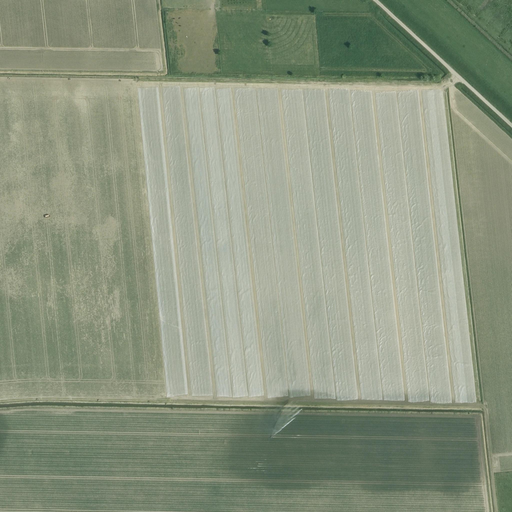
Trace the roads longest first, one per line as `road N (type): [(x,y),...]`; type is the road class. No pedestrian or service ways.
road 1 (track): [(496,511),(485,408),(478,405),(0,401)]
road 2 (unclassified): [(511,128),(373,0)]
road 3 (track): [(399,0),(511,103)]
